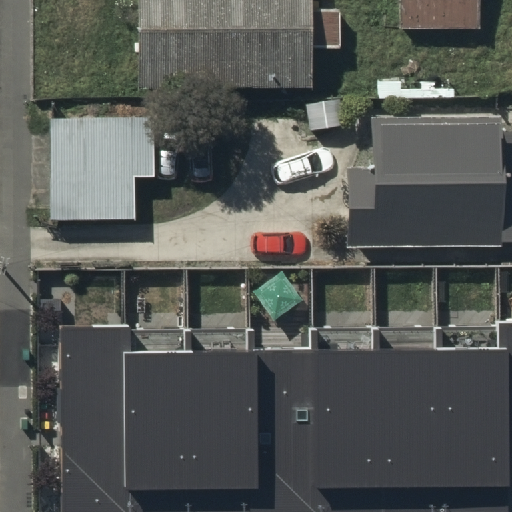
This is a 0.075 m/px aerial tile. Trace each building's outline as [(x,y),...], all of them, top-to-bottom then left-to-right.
[(134,0),(133,90),(313,94),(314,0),(134,0)] [(470,0),(397,0),(397,31),(470,31),(470,0)] [(51,123),(48,221),(129,223),(130,183),(151,184),(153,127),(51,123)] [(336,167),(336,255),(511,253),(511,143),(493,144),(493,124),(362,124),(363,167),(336,167)] [(131,326),(61,326),(62,511),(510,511),(509,439),(511,438),(511,323),(497,324),(497,347),(132,350),(131,326)]
